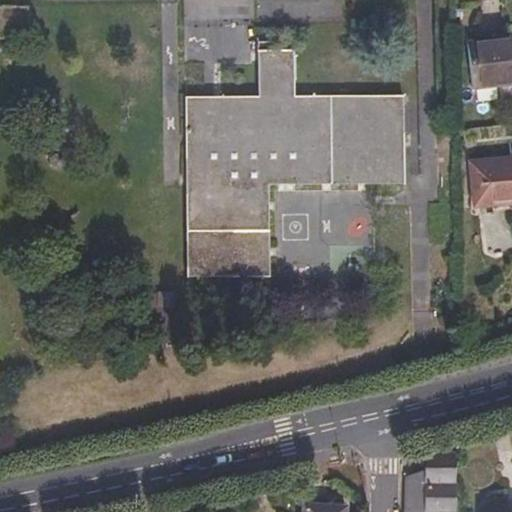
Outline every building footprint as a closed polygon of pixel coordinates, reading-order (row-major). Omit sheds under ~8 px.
[(0,0),(0,31),(29,31),(26,0),(0,0)] [(511,38),(467,43),(472,87),(511,83),(511,38)] [(405,186),(404,96),(297,97),(297,52),(258,52),(258,98),(185,98),(187,272),(268,272),(268,187),(405,186)] [(511,205),(511,162),(472,168),(476,210),(511,205)] [(404,511),(456,511),(456,452),(436,452),(436,466),(432,466),(432,471),(405,476),(404,511)]
